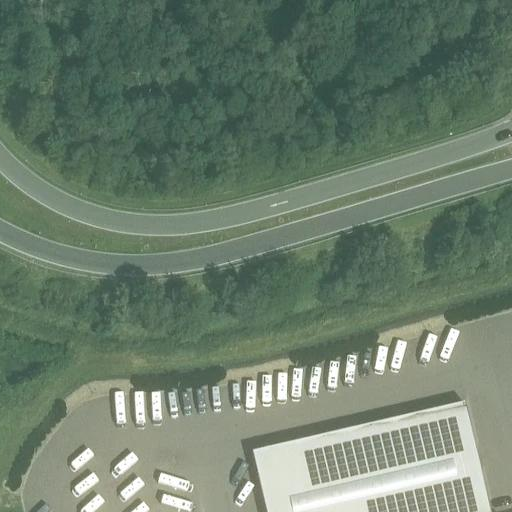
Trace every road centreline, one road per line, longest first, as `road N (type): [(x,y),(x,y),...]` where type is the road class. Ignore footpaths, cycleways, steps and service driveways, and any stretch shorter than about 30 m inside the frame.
road 1 (trunk): [(511,137),(230,223),(113,225),(43,197),(0,158)]
road 2 (trunk): [(0,235),(32,252),(100,268),(202,263),(511,172)]
